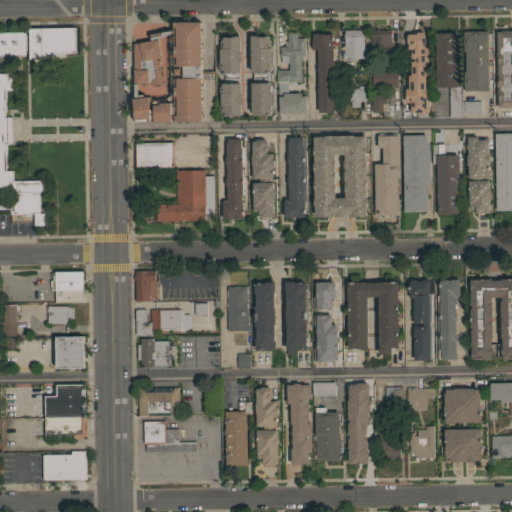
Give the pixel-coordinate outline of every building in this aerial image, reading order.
[(132,99),(138,98),(138,94),(144,94),(144,97),(150,97),(153,98),(165,98),(165,93),(170,93),(170,30),(173,30),(173,22),(201,22),(201,23),(203,23),(203,34),(201,34),(201,38),(203,38),(203,48),(201,48),(201,53),(203,53),(203,63),(201,63),(201,79),(204,79),(204,90),(201,90),(201,94),(204,94),(204,104),(201,104),(201,108),(204,108),(204,118),(202,118),(202,121),(135,122),(132,99)] [(419,41),(423,41),(423,50),(419,50),(419,58),(401,58),(400,28),(404,28),(404,25),(414,25),(414,28),(418,28),(419,41)] [(28,28),(33,28),(33,27),(41,27),(41,28),(75,27),(75,52),(42,57),(42,64),(34,64),(34,59),(29,59),(28,28)] [(511,108),(511,107),(498,107),(498,96),(497,96),(497,80),(497,58),(496,58),(496,52),(497,52),(496,31),(500,31),(500,29),(509,29),(509,31),(510,31),(510,30),(511,30),(511,108)] [(343,51),(344,51),(344,30),(363,30),(363,59),(343,59),(343,51)] [(391,52),(371,52),(370,30),(390,30),(391,52)] [(488,90),(464,91),(463,71),(465,71),(465,51),(463,51),(463,31),(487,31),(488,90)] [(0,32),(25,32),(26,54),(0,54),(0,73),(11,73),(12,90),(5,90),(5,117),(12,117),(13,143),(6,143),(6,170),(13,170),(13,180),(43,180),(43,192),(39,192),(40,213),(44,213),(44,225),(34,225),(34,214),(10,214),(10,209),(0,209),(0,32)] [(278,96),(283,96),(283,93),(277,93),(277,81),(276,81),(275,70),(288,69),(288,63),(281,63),(280,56),(279,46),(286,46),(285,41),(287,40),(287,32),(296,32),(296,38),(304,38),(304,55),(300,55),(301,81),(287,82),(288,93),(300,93),(300,96),(305,96),(306,113),(278,113),(278,96)] [(434,33),(455,32),(456,85),(461,85),(461,101),(480,101),(480,113),(461,113),(461,117),(449,117),(449,87),(435,87),(434,33)] [(312,49),(312,34),(332,33),(332,48),(334,47),(335,111),(334,111),(334,112),(318,112),(317,49),(312,49)] [(253,83),(253,72),(250,72),(250,35),(256,35),(256,37),(268,37),(268,40),(270,40),(270,48),(271,48),(271,68),(270,68),(270,72),(266,72),(266,83),(270,83),(270,86),(271,86),(272,110),(270,110),(270,114),(251,115),(251,83),(253,83)] [(233,114),(233,115),(221,115),(221,111),(219,111),(219,105),(220,105),(220,93),(219,93),(219,86),(221,86),(221,83),(224,83),(224,73),(221,73),(221,69),(218,69),(218,63),(220,63),(219,40),(222,40),(222,37),(233,37),(233,36),(240,36),(241,73),(238,73),(238,83),(240,83),(241,113),(233,114)] [(239,74),(259,73),(258,37),(238,38),(239,74)] [(148,82),(148,83),(133,84),(133,43),(157,39),(160,58),(156,58),(157,59),(159,59),(160,66),(157,67),(158,69),(160,68),(162,83),(151,85),(150,82),(148,82)] [(372,69),(383,69),(383,55),(395,54),(395,69),(398,69),(398,86),(372,86),(372,69)] [(241,84),(240,115),(261,115),(261,85),(241,84)] [(366,101),(359,101),(359,107),(351,107),(350,88),(358,88),(358,86),(366,86),(366,101)] [(372,94),(387,94),(386,104),(382,104),(382,112),(371,112),(372,94)] [(511,210),(495,210),(494,133),(511,132),(511,210)] [(430,183),(427,183),(427,211),(404,211),(402,135),(426,134),(426,144),(429,144),(430,183)] [(399,164),(397,164),(397,214),(374,214),(374,164),(382,164),(382,148),(377,148),(377,135),(399,135),(399,164)] [(313,137),(365,136),(366,216),(349,216),(349,214),(346,214),(346,216),(334,216),(334,215),(331,215),(331,216),(314,216),(313,137)] [(287,142),(288,142),(288,137),(304,137),(306,200),(304,200),(304,216),(302,216),(301,218),(297,218),(295,216),(284,216),(283,200),(285,200),(285,198),(288,198),(287,142)] [(468,165),(466,165),(466,155),(468,155),(467,148),(466,149),(466,144),(467,144),(467,137),(487,137),(488,154),(489,154),(490,176),(488,176),(488,177),(468,178),(468,165)] [(225,143),(226,143),(226,139),(243,139),(244,202),(242,202),(243,217),(231,217),(231,218),(222,219),(222,201),(223,201),(223,200),(226,200),(225,143)] [(273,189),(274,189),(274,200),(273,200),(273,216),(258,216),(258,211),(252,211),(252,182),(258,182),(258,178),(252,178),(252,165),(251,165),(251,155),(252,155),(251,140),(256,140),(256,139),(265,139),(265,140),(267,140),(267,147),(266,147),(266,153),(271,153),(271,160),(274,160),(274,168),(273,168),(273,178),(268,178),(268,183),(273,182),(273,189)] [(172,142),(173,167),(135,167),(135,143),(172,142)] [(459,213),(437,214),(436,163),(432,163),(432,144),(444,143),(444,155),(458,154),(459,213)] [(156,203),(176,203),(175,170),(192,170),(204,169),(204,175),(213,175),(214,213),(212,213),(212,219),(177,220),(177,222),(172,223),(172,220),(156,220),(156,203)] [(488,188),(490,188),(490,198),(489,198),(489,211),(474,212),(474,208),(468,208),(468,180),(488,180),(488,188)] [(135,280),(133,280),(133,275),(135,275),(135,270),(154,270),(154,281),(157,281),(157,296),(152,296),(152,299),(149,299),(149,300),(135,301),(135,280)] [(55,290),(52,290),(50,285),(50,280),(52,280),(52,275),(55,275),(55,271),(83,271),(83,302),(55,302),(55,290)] [(511,358),(502,358),(502,353),(501,353),(501,347),(501,337),(500,337),(499,301),(501,301),(501,297),(490,297),(490,301),(491,301),(492,337),(491,337),(491,347),(492,347),(492,353),(491,353),(491,359),(478,359),(478,358),(473,358),(473,359),(471,359),(471,346),(470,346),(470,330),(471,330),(471,327),(470,327),(469,310),(471,309),(471,305),(470,305),(470,294),(470,279),(490,279),(490,280),(500,280),(500,279),(511,278),(511,358)] [(431,321),(429,322),(429,323),(429,325),(430,325),(431,326),(432,358),(430,358),(430,359),(413,359),(413,337),(412,337),(412,330),(413,330),(413,318),(412,318),(412,312),(413,312),(413,297),(408,297),(408,280),(410,280),(411,279),(415,279),(416,280),(421,280),(422,279),(426,279),(427,280),(428,280),(428,293),(430,293),(431,321)] [(455,313),(456,313),(456,320),(455,320),(455,333),(456,333),(456,341),(455,341),(456,353),(457,353),(457,359),(441,359),(441,351),(440,351),(439,303),(440,303),(440,296),(439,296),(438,280),(441,280),(441,279),(446,279),(448,280),(450,280),(450,279),(459,279),(459,296),(458,296),(458,297),(456,297),(456,300),(455,300),(455,313)] [(419,289),(419,281),(393,280),(393,289),(419,289)] [(254,283),(265,283),(265,281),(274,281),(274,291),(273,291),(273,308),(275,308),(275,323),(274,323),(274,340),(275,340),(275,350),(266,350),(266,349),(255,349),(254,283)] [(306,348),(294,348),(294,354),(286,354),(285,281),(294,281),(294,282),(305,282),(306,348)] [(397,281),(398,347),(390,347),(390,353),(379,354),(378,296),(366,297),(367,349),(360,349),(360,348),(348,348),(346,282),(397,281)] [(240,289),(240,306),(276,306),(276,301),(295,301),(295,285),(223,286),(223,289),(240,289)] [(312,343),(311,332),(312,332),(312,320),(325,320),(324,310),(317,311),(316,285),(338,285),(339,299),(335,299),(336,320),(335,320),(335,322),(324,323),(325,342),(322,342),(323,349),(313,350),(312,343)] [(226,286),(246,286),(247,330),(227,331),(226,286)] [(206,302),(207,315),(195,315),(195,302),(206,302)] [(19,319),(16,319),(16,334),(0,335),(0,303),(16,303),(16,306),(19,306),(19,319)] [(47,305),(67,306),(67,307),(72,307),(72,323),(47,323),(47,305)] [(180,309),(180,310),(183,310),(183,314),(190,314),(190,329),(180,329),(180,328),(151,328),(151,335),(135,335),(135,309),(145,309),(145,322),(150,321),(150,309),(180,309)] [(334,326),(322,327),(321,316),(312,317),(314,339),(317,339),(318,349),(306,350),(307,361),(336,359),(334,326)] [(83,336),(84,367),(55,368),(55,336),(83,336)] [(137,344),(140,344),(140,338),(153,338),(153,340),(168,340),(168,356),(170,356),(170,366),(140,366),(140,359),(137,359),(137,344)] [(249,353),(249,366),(237,367),(237,353),(249,353)] [(335,381),(335,395),(317,395),(318,405),(312,405),(311,382),(335,381)] [(511,382),(511,415),(509,415),(509,402),(500,402),(500,399),(490,399),(489,382),(511,382)] [(44,416),(44,395),(56,395),(55,384),(85,383),(85,416),(44,416)] [(290,403),(286,403),(286,384),(293,384),(293,383),(300,383),(300,384),(310,384),(310,398),(307,398),(307,403),(308,403),(308,410),(307,410),(307,413),(308,413),(308,420),(307,420),(307,422),(311,422),(311,450),(308,450),(308,463),(300,463),(300,465),(293,465),(293,464),(291,464),(290,448),(292,448),(292,424),(290,424),(290,403)] [(372,383),(372,397),(364,398),(364,406),(353,406),(353,412),(346,412),(346,406),(345,406),(344,383),(372,383)] [(263,429),(263,425),(256,426),(255,412),(254,402),(256,402),(255,388),(260,388),(260,387),(269,386),(269,388),(271,388),(271,400),(276,400),(277,425),(273,425),(273,429),(277,429),(278,464),(262,465),(261,458),(256,458),(256,430),(263,429)] [(296,386),(278,386),(280,466),(298,466),(296,386)] [(403,407),(385,407),(385,389),(390,389),(389,386),(402,386),(403,407)] [(178,416),(138,416),(138,388),(178,387),(178,416)] [(426,408),(407,408),(406,387),(416,387),(416,388),(433,387),(433,396),(426,396),(426,408)] [(480,422),(473,422),(451,422),(451,423),(444,423),(444,393),(445,393),(445,389),(453,389),(453,388),(470,388),(470,389),(478,389),(478,392),(480,392),(480,422)] [(246,389),(245,427),(266,428),(267,402),(260,402),(260,389),(246,389)] [(244,411),(244,402),(250,402),(251,414),(246,414),(247,465),(226,465),(225,411),(244,411)] [(314,412),(315,412),(315,407),(325,407),(325,412),(338,411),(338,433),(339,433),(340,460),(315,461),(314,412)] [(345,435),(346,435),(346,419),(363,418),(363,408),(372,408),(372,421),(364,422),(364,429),(362,429),(362,435),(367,435),(367,440),(364,440),(365,458),(346,459),(345,435)] [(86,439),(74,439),(74,436),(45,437),(44,416),(85,416),(86,439)] [(145,443),(143,443),(143,421),(165,420),(165,428),(178,428),(178,442),(195,441),(196,451),(145,452),(145,443)] [(392,426),(392,445),(399,445),(399,458),(378,458),(378,426),(392,426)] [(434,458),(432,458),(432,459),(429,459),(428,458),(418,458),(418,460),(415,460),(415,455),(411,455),(411,454),(409,454),(409,435),(410,435),(410,433),(414,433),(414,435),(417,435),(417,429),(425,429),(425,426),(434,426),(434,458)] [(480,428),(481,460),(472,460),(472,461),(453,462),(453,460),(444,460),(444,429),(480,428)] [(511,435),(511,454),(509,454),(509,457),(491,457),(491,435),(511,435)] [(42,454),(71,454),(71,451),(85,450),(86,479),(43,480),(42,454)]
